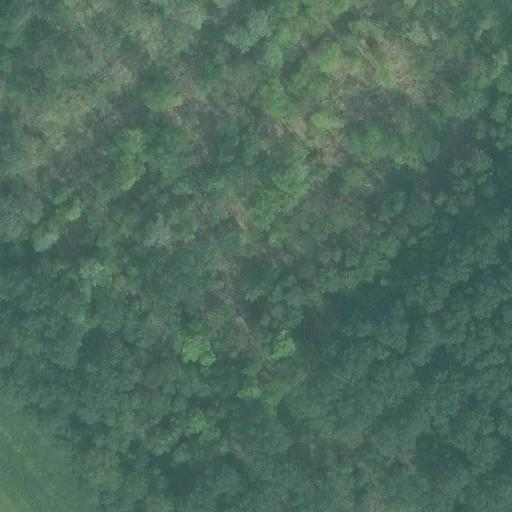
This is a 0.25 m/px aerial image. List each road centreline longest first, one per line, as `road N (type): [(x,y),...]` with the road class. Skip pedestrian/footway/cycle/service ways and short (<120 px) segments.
road 1 (track): [(0,240),(205,511)]
road 2 (track): [(15,0),(0,145)]
